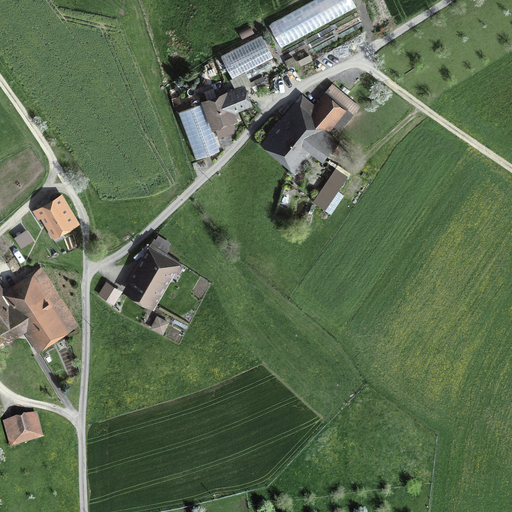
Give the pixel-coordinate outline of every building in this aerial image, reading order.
[(352,0),(320,0),(271,27),(280,45),(354,4),(352,0)] [(221,56),(232,78),(273,57),(262,35),(221,56)] [(251,103),(246,89),(227,95),(226,94),(204,102),(212,125),(214,125),(225,121),(235,117),(232,109),(251,103)] [(331,122),(341,110),(326,98),(317,109),(331,122)] [(196,159),(219,151),(202,103),(178,112),(196,159)] [(301,108),(272,143),(296,164),(311,147),(322,157),(328,149),(332,152),(338,143),(323,131),(325,129),(301,108)] [(225,121),(214,125),(219,137),(230,132),(225,121)] [(327,183),(314,201),(324,208),(337,190),(327,183)] [(38,217),(45,214),(55,231),(75,219),(61,195),(35,211),(38,217)] [(151,243),(143,256),(148,259),(130,289),(150,301),(170,267),(179,273),(182,267),(178,264),(180,262),(151,243)] [(0,342),(22,328),(28,337),(33,334),(38,342),(63,325),(50,306),(53,304),(36,278),(8,296),(15,307),(10,310),(6,305),(0,295),(0,342)] [(166,323),(158,319),(153,327),(161,332),(166,323)] [(42,436),(37,414),(5,422),(11,445),(42,436)]
